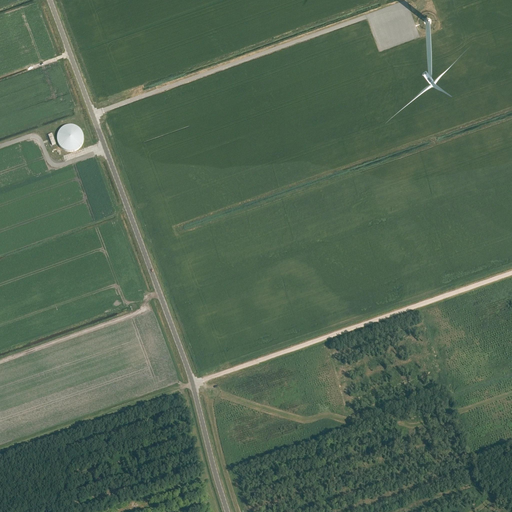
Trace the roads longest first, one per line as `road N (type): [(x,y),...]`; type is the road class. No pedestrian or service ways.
road 1 (unclassified): [(227,511),(186,365),(49,0)]
road 2 (track): [(511,273),(202,380)]
road 3 (track): [(183,386),(0,450)]
